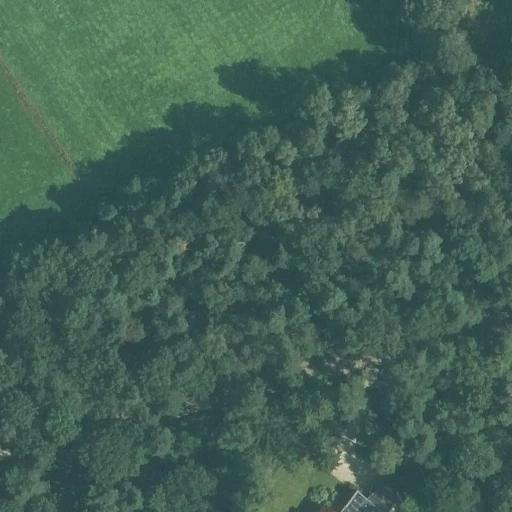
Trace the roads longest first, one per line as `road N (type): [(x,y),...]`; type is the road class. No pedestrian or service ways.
road 1 (track): [(0,444),(511,318)]
road 2 (unclassified): [(511,268),(401,0)]
